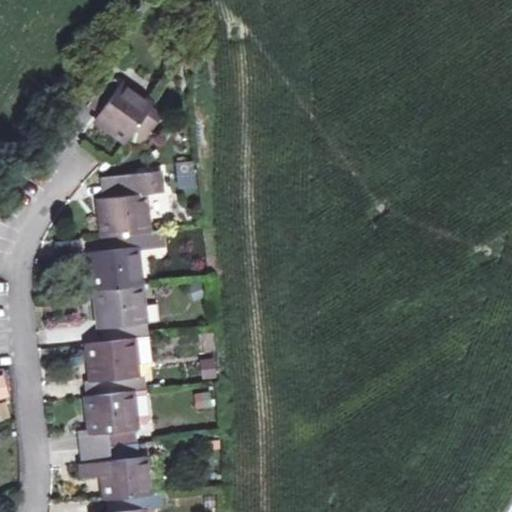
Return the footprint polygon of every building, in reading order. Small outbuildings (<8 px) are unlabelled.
[(94,119),(126,142),(152,104),(108,75),(87,105),(98,113),(94,119)] [(195,189),(193,161),(175,162),(177,190),(195,189)] [(145,495),(148,495),(144,456),(136,456),(129,392),(144,389),(142,376),(147,363),(144,336),(148,336),(146,323),(142,323),(134,247),(148,246),(143,194),(161,191),(159,169),(103,176),(105,195),(98,196),(104,250),(90,251),(99,341),(87,342),(92,395),(85,396),(90,434),(104,433),(106,460),(80,462),(82,477),(101,475),(105,511),(95,511),(135,511),(135,508),(146,506),(145,495)] [(0,399),(10,397),(4,374),(0,375),(0,399)] [(209,391),(192,394),(195,409),(212,406),(209,391)] [(104,433),(90,434),(77,436),(80,462),(106,460),(104,433)]
